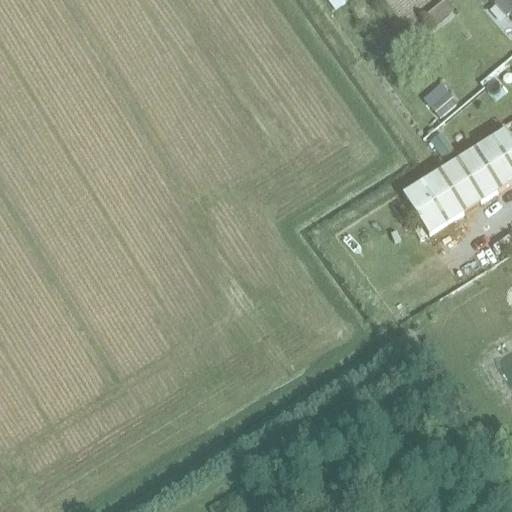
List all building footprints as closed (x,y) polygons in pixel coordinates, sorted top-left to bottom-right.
[(325,0),(336,14),(351,2),(349,0),(325,0)] [(406,25),(433,7),(427,0),(401,17),(406,25)] [(445,3),(424,21),(435,33),(456,16),(445,3)] [(479,87),(495,106),(509,95),(493,76),(479,87)] [(441,123),(459,105),(441,86),(423,104),(441,123)] [(440,129),(422,142),(436,163),(455,150),(440,129)] [(511,193),(511,146),(505,136),(408,198),(436,242),(511,193)] [(508,352),(511,345),(511,329),(510,329),(500,347),(508,352)] [(476,350),(448,368),(464,392),(492,374),(476,350)] [(483,428),(511,415),(511,410),(501,386),(470,400),(483,428)]
